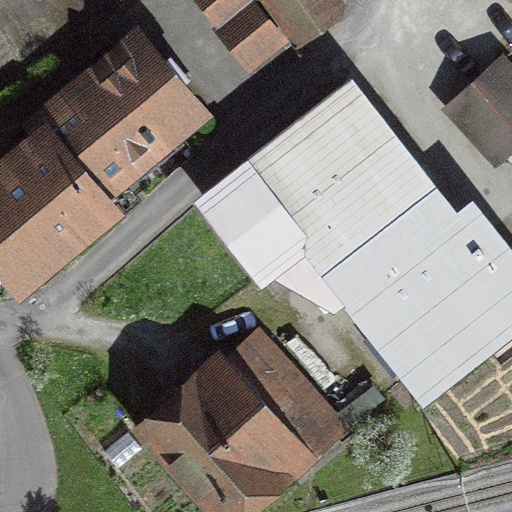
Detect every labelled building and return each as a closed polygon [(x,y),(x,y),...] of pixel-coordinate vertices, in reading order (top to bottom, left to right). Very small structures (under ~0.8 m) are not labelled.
[(194,0),(242,70),(290,37),(265,0),(194,0)] [(335,0),(265,0),(290,37),(338,4),(335,0)] [(0,265),(198,105),(142,37),(0,153),(0,265)] [(511,71),(504,62),(450,108),(494,161),(511,145),(511,71)] [(511,299),(511,269),(346,78),(233,175),(414,384),(511,299)] [(229,510),(334,422),(252,324),(146,412),(229,510)]
